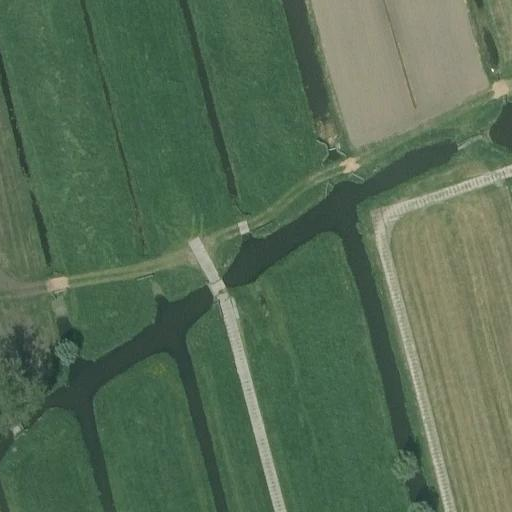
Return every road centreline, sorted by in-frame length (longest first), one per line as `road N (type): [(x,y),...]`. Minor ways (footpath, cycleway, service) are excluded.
road 1 (track): [(0,301),(142,276),(262,224),(336,172),(366,169),(416,135),(463,122),(481,182)]
road 2 (track): [(452,511),(382,230),(393,217),(511,169)]
